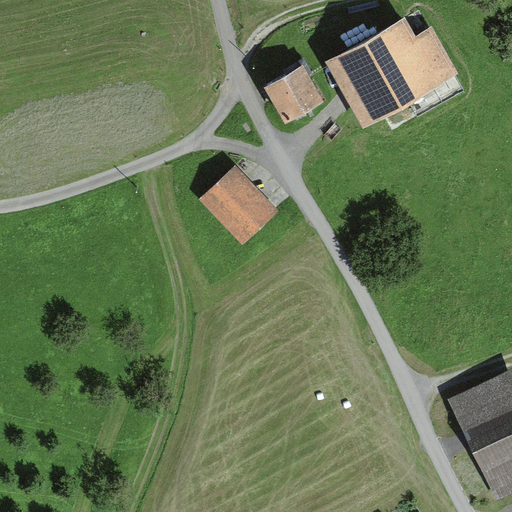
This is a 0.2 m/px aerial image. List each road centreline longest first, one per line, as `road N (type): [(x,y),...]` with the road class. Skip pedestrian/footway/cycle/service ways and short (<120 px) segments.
road 1 (track): [(218,0),(238,76),(367,303),(466,511)]
road 2 (track): [(0,210),(199,139),(224,109),(265,29),(344,0)]
